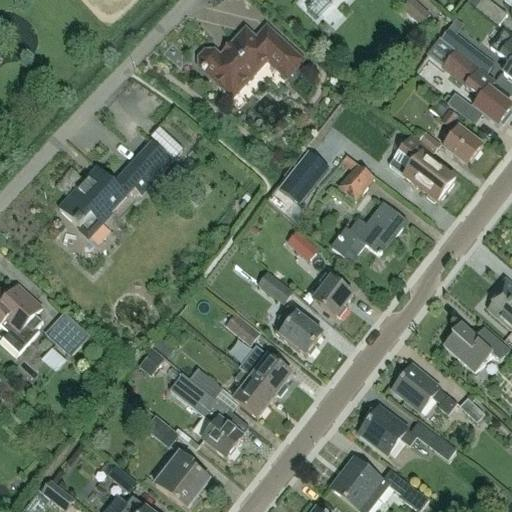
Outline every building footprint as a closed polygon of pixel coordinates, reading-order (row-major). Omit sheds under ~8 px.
[(474,11),(498,30),(506,19),(483,1),(474,11)] [(419,8),(409,19),(418,28),(429,17),(419,8)] [(246,83),(265,62),(285,80),(300,63),(280,44),(269,56),(244,33),(219,60),(212,54),(204,54),(198,61),(198,70),(226,95),(242,79),(246,83)] [(511,42),(501,34),(488,52),(509,67),(502,77),(511,84),(511,42)] [(493,69),(457,40),(449,50),(466,63),(486,78),(493,69)] [(511,111),(488,93),(494,86),(454,55),(440,73),(479,102),(472,112),(453,97),(445,107),(473,129),(481,119),(496,130),(503,121),(506,123),(511,115),(509,113),(511,111)] [(480,150),(456,132),(461,126),(456,122),(457,120),(448,112),(439,124),(447,130),(441,137),(448,142),(441,151),(465,170),(480,150)] [(433,156),(439,148),(424,135),(417,144),(433,156)] [(369,168),(379,158),(359,138),(350,148),(369,168)] [(453,185),(427,165),(432,157),(409,139),(387,168),(436,206),(453,185)] [(113,186),(96,171),(58,212),(87,239),(133,189),(140,196),(170,163),(151,145),(113,186)] [(298,208),(327,171),(308,156),(279,193),(298,208)] [(340,165),(352,175),(338,191),(354,205),(374,182),(371,180),(345,159),(340,165)] [(330,252),(348,266),(362,249),(378,261),(405,226),(382,208),(365,230),(358,224),(349,236),(345,233),(330,252)] [(317,254),(295,235),(285,246),(307,265),(317,254)] [(257,289),(283,308),(292,295),(267,276),(257,289)] [(334,322),(336,320),(338,322),(345,313),(343,311),(352,299),(329,282),(328,282),(323,279),(318,286),(323,290),(312,305),(334,322)] [(511,290),(503,283),(490,297),(495,301),(485,313),(511,336),(511,290)] [(41,326),(34,319),(41,312),(16,289),(6,301),(0,295),(0,328),(3,325),(10,332),(0,342),(0,347),(14,360),(38,335),(35,332),(41,326)] [(305,360),(306,358),(309,360),(316,351),(313,349),(322,338),(286,310),(276,322),(281,326),(274,336),(305,360)] [(260,339),(235,317),(225,330),(250,351),(260,339)] [(508,355),(481,332),(472,342),(459,330),(441,350),(470,376),(477,368),(482,367),(490,359),(498,366),(508,355)] [(80,332),(61,353),(69,360),(88,339),(80,332)] [(237,372),(241,374),(250,382),(274,401),(276,398),(278,400),(286,390),(284,388),(291,379),(254,350),(237,372)] [(136,369),(148,378),(162,361),(150,351),(136,369)] [(446,400),(445,400),(437,393),(438,392),(410,369),(390,395),(418,417),(430,403),(438,409),(436,411),(447,419),(456,407),(446,400)] [(188,382),(214,403),(222,392),(197,372),(188,382)] [(274,401),(250,382),(241,374),(233,384),(243,391),(232,404),(256,423),(274,401)] [(214,403),(188,382),(188,383),(181,378),(169,395),(213,429),(201,445),(225,463),(241,442),(233,435),(241,425),(216,405),(214,403)] [(458,412),(475,428),(483,419),(466,403),(458,412)] [(416,426),(409,435),(406,433),(407,432),(378,410),(357,438),(385,460),(398,443),(408,450),(415,441),(446,465),(455,454),(416,426)] [(179,439),(154,419),(144,432),(168,452),(179,439)] [(192,468),(178,457),(153,489),(182,511),(192,511),(199,504),(195,500),(207,485),(190,471),(192,468)] [(352,462),(329,492),(354,511),(368,511),(378,500),(387,489),(352,462)] [(106,480),(127,497),(135,487),(114,470),(106,480)] [(49,483),(39,496),(44,500),(59,511),(66,511),(74,503),(49,483)] [(420,511),(428,503),(408,488),(399,498),(417,511),(420,511)] [(127,507),(122,511),(144,511),(140,508),(131,501),(127,507)]
